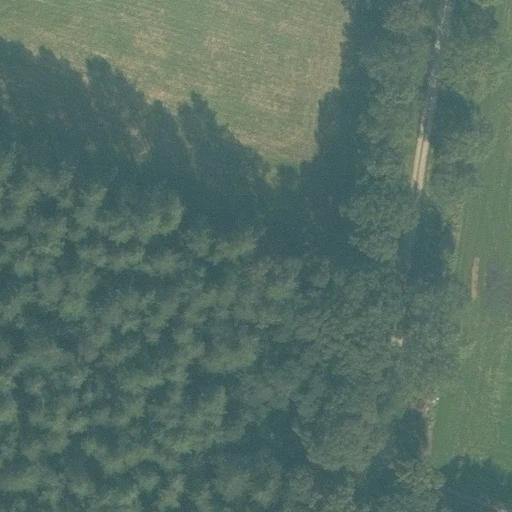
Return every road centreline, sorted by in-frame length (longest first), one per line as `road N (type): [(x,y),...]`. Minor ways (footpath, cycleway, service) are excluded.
road 1 (track): [(382,455),(441,0)]
road 2 (track): [(488,511),(382,455)]
